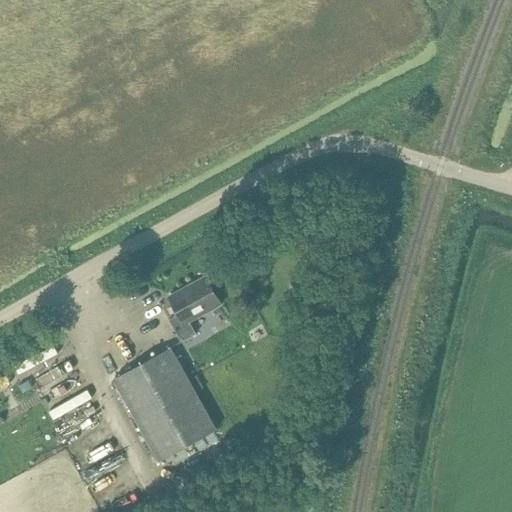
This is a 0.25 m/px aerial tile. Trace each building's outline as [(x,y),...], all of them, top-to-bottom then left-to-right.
[(196,334),(189,322),(221,305),(205,276),(169,297),(181,319),(172,324),(170,320),(169,320),(181,342),(196,334)] [(13,357),(54,338),(49,329),(9,347),(13,357)] [(161,462),(217,430),(180,365),(170,347),(114,379),(161,462)] [(71,403),(74,417),(90,413),(87,399),(71,403)] [(111,432),(98,437),(93,425),(76,432),(85,458),(116,447),(111,432)]
